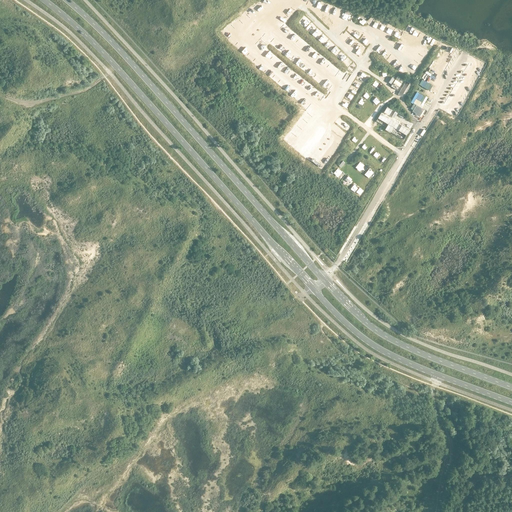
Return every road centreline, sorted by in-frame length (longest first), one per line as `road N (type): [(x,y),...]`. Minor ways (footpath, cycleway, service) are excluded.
road 1 (primary): [(42,0),(113,64),(349,326),(394,357),(511,402)]
road 2 (primary): [(511,387),(408,348),(367,322),(66,0)]
road 3 (unknown): [(321,320),(338,350),(430,407),(444,442),(436,511)]
